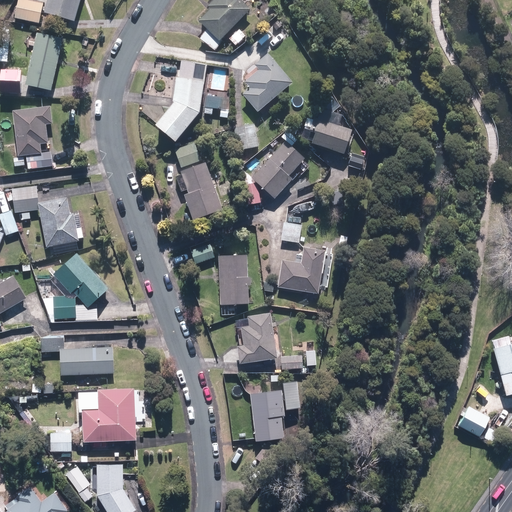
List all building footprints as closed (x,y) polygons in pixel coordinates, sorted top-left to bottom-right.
[(17,0),(13,17),(38,23),(42,2),(32,0),(17,0)] [(46,0),(43,12),(73,21),(79,0),(46,0)] [(198,38),(215,50),(224,36),(223,35),(249,8),(240,0),(211,0),(206,5),(209,8),(197,20),(205,28),(198,38)] [(269,0),(267,2),(273,9),(278,5),(273,0),(269,0)] [(228,38),(237,48),(245,41),(242,38),(245,35),(238,28),(228,38)] [(25,84),(50,90),(61,38),(36,33),(35,37),(29,35),(28,40),(25,39),(24,42),(27,43),(26,47),(33,48),(25,84)] [(10,34),(2,34),(2,48),(10,48),(10,34)] [(0,62),(9,63),(10,48),(2,48),(0,47),(0,62)] [(242,94),(256,111),(291,82),(267,53),(245,72),(249,76),(243,82),(249,88),(242,94)] [(154,124),(174,141),(198,111),(202,83),(203,83),(206,64),(180,60),(178,76),(175,76),(171,103),(154,124)] [(0,91),(19,93),(20,70),(0,69),(0,91)] [(332,95),(322,104),(330,114),(341,105),(332,95)] [(204,106),(221,109),(222,98),(205,96),(204,106)] [(25,154),(27,168),(52,165),(50,151),(40,152),(39,144),(48,142),(45,124),(52,123),(49,105),(12,110),(18,155),(25,154)] [(311,143),(343,153),(351,130),(337,125),(338,123),(327,119),(326,121),(312,116),(308,129),(315,131),(311,143)] [(233,128),(238,150),(258,146),(253,124),(233,128)] [(282,133),(286,137),(291,133),(287,129),(282,133)] [(251,177),(274,198),(291,178),(293,180),(299,173),(294,169),(304,158),(284,140),(251,177)] [(347,152),(357,155),(360,144),(350,141),(347,152)] [(174,150),(180,167),(200,160),(193,142),(174,150)] [(295,145),(300,150),(304,147),(299,142),(295,145)] [(355,167),(364,169),(369,150),(360,148),(355,167)] [(183,194),(192,219),(221,208),(203,161),(179,170),(181,175),(176,177),(181,191),(186,189),(187,193),(183,194)] [(244,185),(247,204),(259,203),(257,183),(244,185)] [(38,208),(45,246),(78,240),(78,238),(82,237),(81,227),(76,228),(73,212),(69,213),(66,197),(39,202),(35,185),(10,190),(15,213),(38,208)] [(0,213),(0,219),(6,235),(18,230),(10,209),(0,213)] [(280,239),(298,242),(301,224),(283,222),(280,239)] [(190,250),(195,263),(215,256),(210,243),(190,250)] [(277,287),(317,293),(323,251),(302,248),(300,262),(281,259),(277,287)] [(79,253),(56,274),(73,291),(76,290),(81,296),(89,304),(109,287),(79,253)] [(249,276),(247,276),(246,255),(217,257),(220,315),(237,314),(237,303),(248,303),(247,285),(250,284),(249,276)] [(271,258),(276,264),(280,260),(276,255),(271,258)] [(0,312),(25,298),(12,276),(0,283),(0,312)] [(263,290),(272,291),(273,283),(264,282),(263,290)] [(55,297),(55,317),(77,317),(77,297),(55,297)] [(236,346),(239,363),(276,357),(269,312),(247,316),(248,325),(240,326),(243,345),(236,346)] [(58,351),(60,375),(113,372),(111,345),(64,348),(63,336),(40,337),(41,357),(50,357),(50,351),(58,351)] [(511,344),(494,349),(506,396),(511,394),(511,344)] [(15,353),(0,351),(0,381),(30,384),(32,349),(15,348),(15,353)] [(280,356),(281,369),(295,368),(294,355),(280,356)] [(298,381),(283,383),(286,410),(302,408),(298,381)] [(43,393),(52,393),(52,384),(43,384),(43,393)] [(82,408),(82,441),(135,439),(134,387),(97,388),(98,408),(82,408)] [(249,393),(255,441),(283,437),(280,415),(283,415),(280,389),(249,393)] [(470,407),(459,425),(480,437),(490,419),(470,407)] [(49,451),(70,451),(70,432),(49,432),(49,451)] [(266,445),(254,457),(262,465),(274,453),(266,445)] [(56,466),(59,469),(64,465),(61,461),(56,466)] [(96,494),(106,511),(128,511),(135,508),(122,487),(122,462),(96,463),(96,494)] [(78,492),(85,502),(93,496),(86,487),(89,484),(76,466),(65,474),(78,492)] [(63,511),(62,510),(65,508),(54,494),(41,504),(32,491),(2,511),(63,511)] [(86,506),(89,511),(103,511),(104,511),(95,500),(86,506)]
